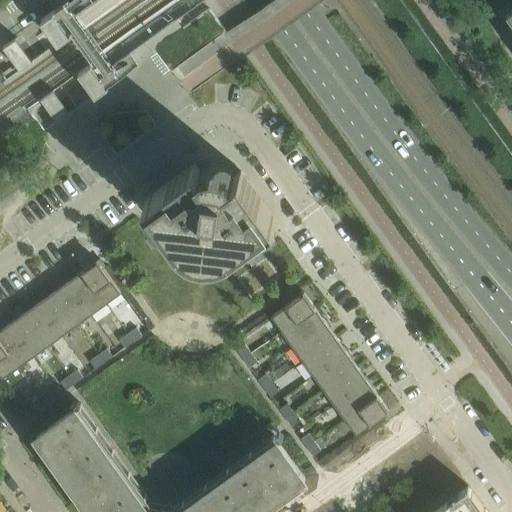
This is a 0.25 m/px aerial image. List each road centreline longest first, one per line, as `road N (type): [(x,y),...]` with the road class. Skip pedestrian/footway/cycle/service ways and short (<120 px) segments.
road 1 (residential): [(511,494),(250,129),(231,118),(196,125),(0,267)]
road 2 (secondary): [(259,0),(511,335)]
road 3 (secondary): [(511,270),(415,163),(296,0)]
